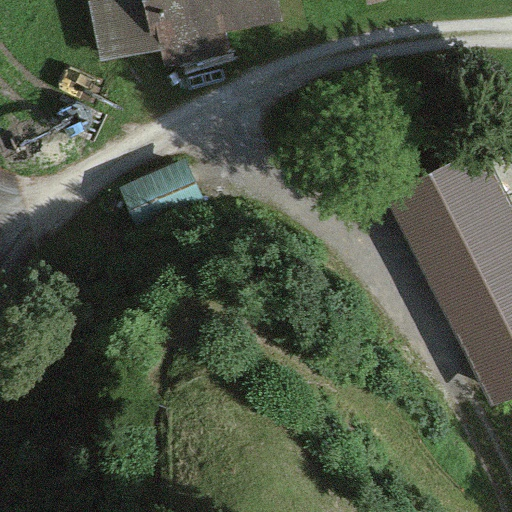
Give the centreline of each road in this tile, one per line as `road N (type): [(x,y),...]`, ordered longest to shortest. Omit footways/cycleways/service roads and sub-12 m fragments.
road 1 (unclassified): [(0,252),(116,150),(303,68),(511,41)]
road 2 (track): [(506,511),(460,385),(369,250),(196,115)]
